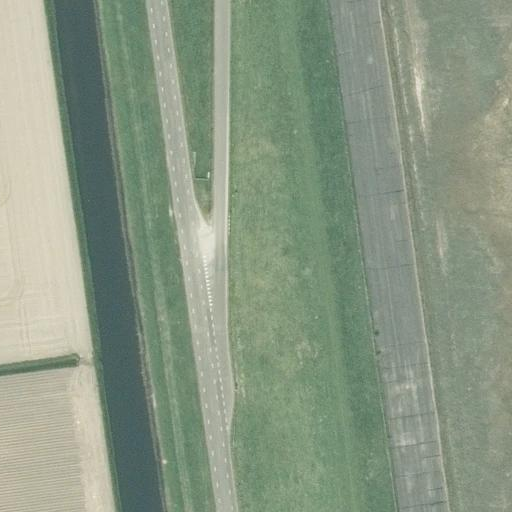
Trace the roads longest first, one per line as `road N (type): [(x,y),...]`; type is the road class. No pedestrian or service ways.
road 1 (unclassified): [(212,377),(155,0)]
road 2 (unclassified): [(212,377),(221,0)]
road 3 (unclassified): [(228,511),(212,377)]
